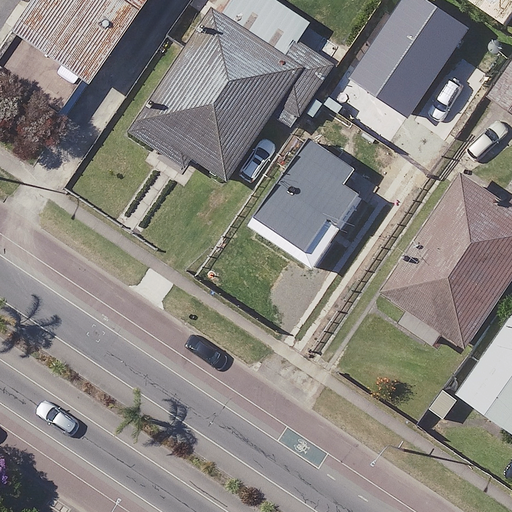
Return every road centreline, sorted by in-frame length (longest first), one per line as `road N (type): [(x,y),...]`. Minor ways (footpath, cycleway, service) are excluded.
road 1 (secondary): [(0,274),(355,511)]
road 2 (secondary): [(195,511),(0,381)]
